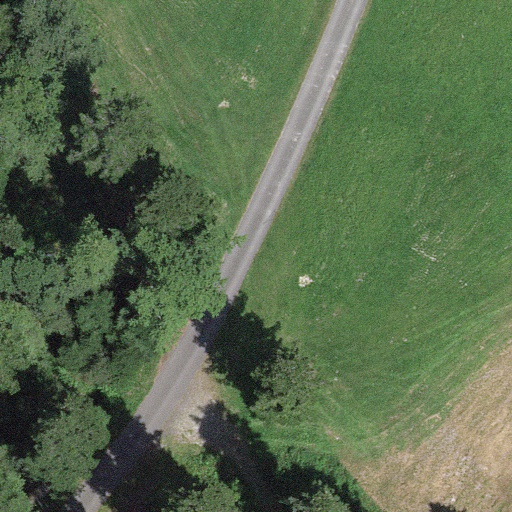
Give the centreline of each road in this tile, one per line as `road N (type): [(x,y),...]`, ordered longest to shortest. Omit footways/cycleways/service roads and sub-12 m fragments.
road 1 (residential): [(78,511),(214,350),(351,0)]
road 2 (track): [(214,350),(294,511)]
